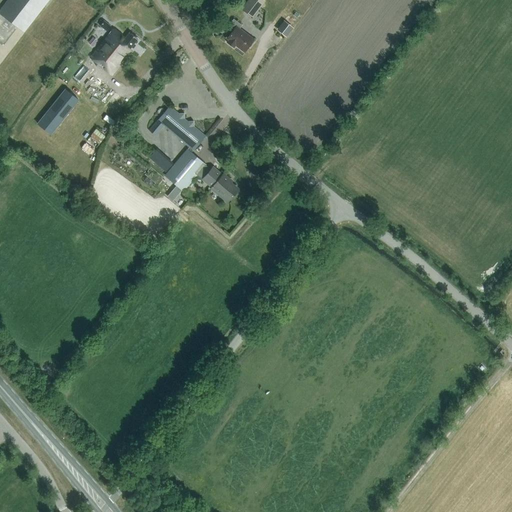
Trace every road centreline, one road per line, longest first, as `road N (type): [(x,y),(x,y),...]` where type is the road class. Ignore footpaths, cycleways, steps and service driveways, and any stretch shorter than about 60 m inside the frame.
road 1 (unclassified): [(109,504),(344,206)]
road 2 (unclassified): [(344,206),(243,119),(162,0)]
road 3 (unclassified): [(511,344),(344,206)]
road 4 (track): [(511,354),(391,511)]
road 5 (primary): [(109,504),(27,417)]
